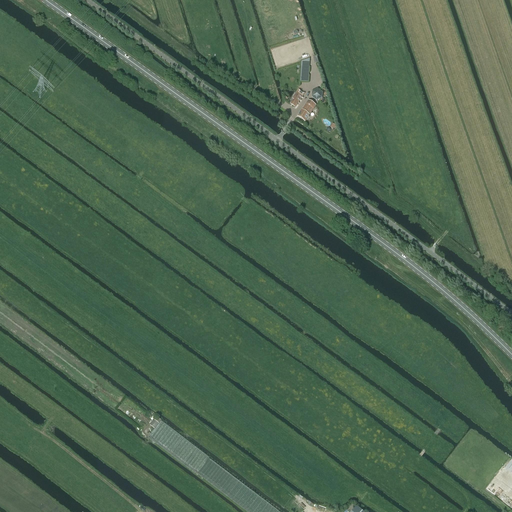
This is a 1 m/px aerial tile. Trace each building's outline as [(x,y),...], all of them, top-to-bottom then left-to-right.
[(300,82),(308,82),(308,76),(309,72),(309,67),(301,66),(300,82)] [(322,99),(323,93),(318,89),(312,92),(311,98),(317,101),(322,99)] [(297,93),(290,104),(295,108),(302,97),(297,93)] [(299,114),(298,117),(305,122),(307,119),(308,119),(309,117),(309,116),(316,105),(308,100),(301,111),(300,111),(299,113),(299,114)] [(155,429),(148,438),(197,475),(197,474),(225,495),(247,511),(279,511),(271,506),(229,474),(209,459),(210,458),(161,421),(159,424),(158,423),(160,420),(157,417),(153,422),(150,426),(155,429)]
